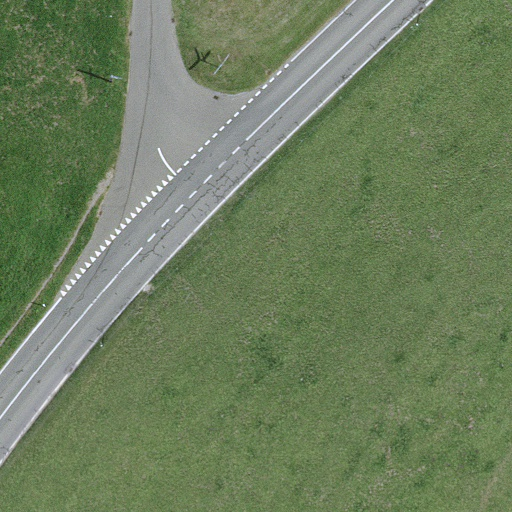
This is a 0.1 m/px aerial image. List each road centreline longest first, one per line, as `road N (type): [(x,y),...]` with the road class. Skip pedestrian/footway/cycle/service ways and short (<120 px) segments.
road 1 (secondary): [(0,418),(192,195)]
road 2 (secondary): [(192,195),(399,0)]
road 3 (tertiary): [(153,0),(161,146),(192,195)]
